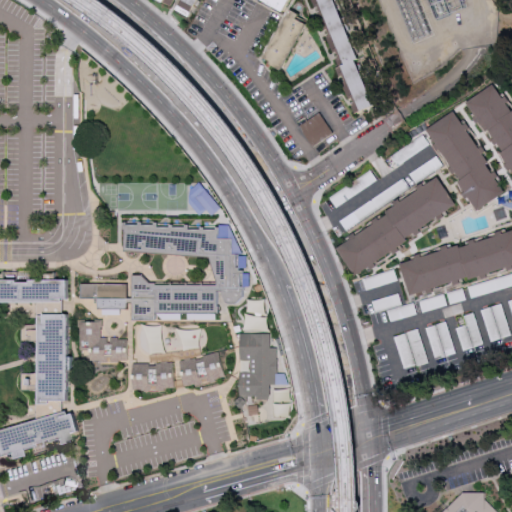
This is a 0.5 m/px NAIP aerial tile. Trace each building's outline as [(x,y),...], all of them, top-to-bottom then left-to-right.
[(191,17),(200,0),(163,0),(168,3),(170,0),(181,0),(177,9),(191,17)] [(263,0),(287,13),(294,0),(263,0)] [(362,109),(379,103),(360,65),(364,63),(341,0),(322,0),(346,65),(341,67),(362,109)] [(284,68),(307,22),(298,17),(300,12),(290,7),(265,59),(284,68)] [(511,159),(511,91),(509,87),(479,106),(511,159)] [(480,210),(511,190),(459,112),(429,132),(480,210)] [(340,247),(437,178),(457,206),(360,274),(340,247)] [(196,190),(210,215),(220,209),(206,184),(196,190)] [(221,228),(221,239),(235,240),(235,255),(240,255),(239,268),(244,268),(244,288),(247,288),(247,298),(240,304),(229,305),(225,293),(221,294),(222,314),(166,315),(136,315),(136,300),(130,300),(129,310),(101,311),(102,301),(86,299),(85,286),(105,285),(136,287),(136,276),(147,276),(155,284),(166,284),(222,284),(213,258),(129,252),(129,223),(161,223),(161,226),(192,226),(191,228),(221,228)] [(407,263),(511,233),(511,266),(415,294),(407,263)] [(0,307),(0,283),(65,282),(66,306),(0,307)] [(39,404),(39,318),(67,318),(67,404),(39,404)] [(79,322),(80,351),(91,351),(91,365),(128,364),(127,340),(100,340),(100,321),(79,322)] [(273,335),(274,350),(279,350),(279,385),(271,385),(272,398),(244,398),(243,374),(253,374),(253,362),(242,362),(242,335),(273,335)] [(180,362),(199,360),(217,352),(224,378),(206,385),(185,388),(180,362)] [(133,366),(151,367),(171,363),(174,390),(155,393),(134,391),(133,366)] [(0,434),(69,412),(77,435),(0,460),(0,434)] [(446,511),(466,492),(488,491),(488,498),(502,511),(446,511)]
